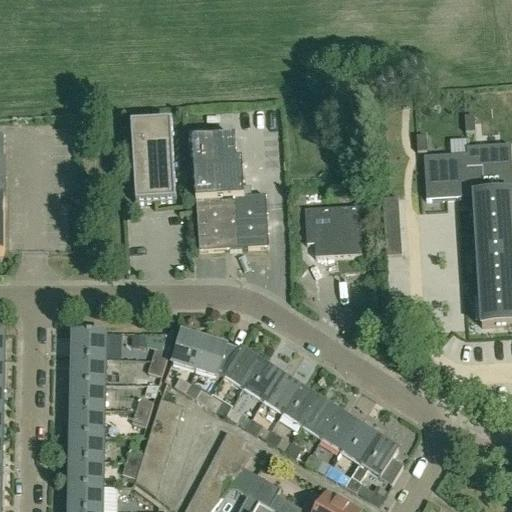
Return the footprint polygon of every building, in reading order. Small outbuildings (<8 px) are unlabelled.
[(475,119),(465,120),(466,136),(476,135),(475,119)] [(136,207),(176,205),(171,125),(131,127),(136,207)] [(426,139),(417,140),(418,156),(427,155),(426,139)] [(266,199),(244,201),(242,164),(236,165),(235,141),(192,144),(199,255),(269,251),(266,199)] [(511,162),(511,149),(467,152),(467,159),(424,161),(427,204),(474,202),(476,233),(466,234),(467,249),(477,249),(482,331),(511,328),(511,162)] [(382,202),(386,260),(402,259),(398,201),(392,201),(382,202)] [(305,214),(307,249),(315,249),(315,262),(362,260),(359,212),(305,214)] [(181,335),(171,368),(193,375),(199,353),(202,342),(181,335)] [(72,337),(72,362),(105,363),(106,337),(72,337)] [(217,378),(222,381),(238,356),(225,352),(226,350),(202,342),(199,353),(193,375),(216,382),(217,378)] [(152,364),(166,364),(168,356),(155,352),(152,364)] [(238,356),(222,381),(242,394),(260,365),(240,352),(238,356)] [(105,363),(72,362),(71,388),(105,388),(105,363)] [(160,381),(166,364),(152,364),(148,377),(160,381)] [(242,394),(261,406),(279,377),(260,365),(242,394)] [(279,377),(261,406),(281,419),(299,390),(279,377)] [(191,389),(189,388),(180,382),(175,391),(185,398),(191,389)] [(104,414),(105,388),(71,388),(71,413),(104,414)] [(319,402),(299,390),(281,419),(300,431),(319,402)] [(195,404),(204,410),(211,400),(201,395),(195,404)] [(204,410),(216,416),(221,407),(211,400),(204,410)] [(319,402),(300,431),(320,444),(338,415),(319,402)] [(136,415),(151,415),(153,407),(140,403),(136,415)] [(157,414),(180,421),(183,411),(160,404),(157,414)] [(225,421),(236,428),(241,419),(230,412),(225,421)] [(71,413),(70,439),(104,440),(104,414),(71,413)] [(177,430),(180,421),(157,414),(154,424),(177,430)] [(145,432),(151,415),(136,415),(132,428),(145,432)] [(320,444),(340,456),(359,428),(338,415),(320,444)] [(151,433),(174,440),(177,430),(154,424),(151,433)] [(246,433),(256,440),(262,430),(251,424),(246,433)] [(359,428),(340,456),(360,469),(379,441),(359,428)] [(171,450),(174,440),(151,433),(148,443),(171,450)] [(281,442),(271,436),(265,445),(276,451),(281,442)] [(245,446),(227,437),(222,446),(240,456),(241,453),(245,446)] [(70,439),(70,465),(103,465),(104,440),(70,439)] [(379,441),(360,469),(351,483),(351,482),(345,491),(356,498),(361,489),(360,488),(368,474),(380,482),(391,489),(404,470),(393,463),(399,454),(379,441)] [(145,452),(169,459),(171,450),(148,443),(145,452)] [(234,465),(240,456),(222,446),(217,455),(234,465)] [(301,454),(291,448),(285,456),(296,462),(301,454)] [(166,469),(169,459),(145,452),(144,458),(142,462),(166,469)] [(229,474),(238,479),(243,472),(251,460),(241,453),(240,456),(234,465),(229,474)] [(130,454),(126,466),(141,466),(142,462),(144,458),(130,454)] [(217,455),(212,465),(229,474),(234,465),(217,455)] [(305,468),(316,474),(322,466),(311,459),(305,468)] [(166,469),(142,462),(141,466),(139,471),(163,478),(166,469)] [(103,465),(70,465),(69,490),(103,491),(103,465)] [(232,488),(238,479),(229,474),(212,465),(207,474),(232,488)] [(141,466),(126,466),(122,479),(136,483),(136,481),(139,471),(141,466)] [(163,478),(139,471),(136,481),(160,488),(163,478)] [(341,477),(331,471),(325,480),(336,486),(341,477)] [(327,497),(318,511),(312,511),(309,510),(307,511),(299,511),(278,500),(282,494),(243,472),(238,479),(232,488),(249,502),(260,508),(267,511),(351,511),(352,511),(327,497)] [(230,490),(232,488),(207,474),(202,484),(226,497),(230,490)] [(160,488),(136,481),(136,483),(135,487),(144,494),(157,498),(160,488)] [(197,493),(219,506),(226,497),(202,484),(197,493)] [(69,490),(68,511),(102,511),(103,491),(69,490)] [(208,511),(214,511),(219,506),(197,493),(192,503),(208,511)] [(156,503),(156,502),(157,498),(144,494),(156,503)] [(186,511),(208,511),(192,503),(186,511)]
